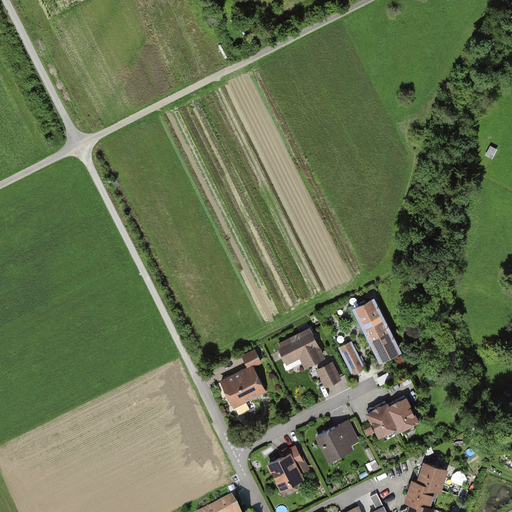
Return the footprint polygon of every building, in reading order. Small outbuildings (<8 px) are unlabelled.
[(374,298),(354,309),(383,363),(403,353),(374,298)] [(311,329),(279,346),(294,376),(327,359),(311,329)] [(365,366),(353,342),(341,348),(353,372),(365,366)] [(333,362),(317,370),(326,387),(342,379),(333,362)] [(254,369),(222,384),(234,409),(266,394),(254,369)] [(408,399),(391,407),(402,431),(419,423),(408,399)] [(387,406),(369,414),(379,438),(398,430),(387,406)] [(341,425),(317,437),(330,462),(354,450),(341,425)] [(305,480),(292,454),(269,465),(282,492),(305,480)] [(450,470),(425,463),(420,480),(445,486),(450,470)] [(438,489),(413,481),(407,498),(431,507),(438,489)] [(238,511),(233,501),(213,511),(214,511),(238,511)] [(402,511),(406,511),(410,503),(406,501),(402,511)]
